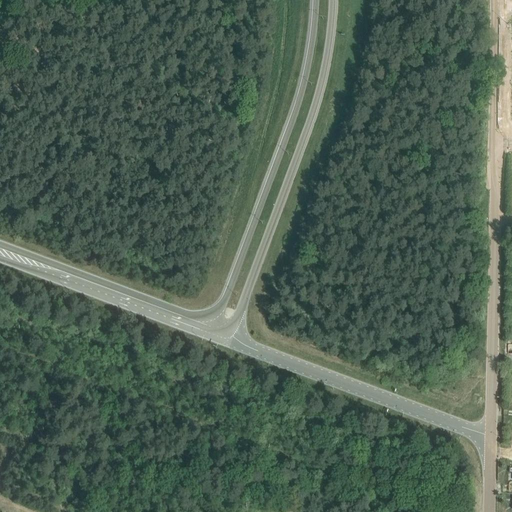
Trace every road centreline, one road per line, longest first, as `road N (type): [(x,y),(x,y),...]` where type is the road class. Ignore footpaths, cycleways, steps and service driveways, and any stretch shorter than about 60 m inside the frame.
road 1 (unclassified): [(490,437),(498,0)]
road 2 (unclassified): [(227,332),(316,98),(331,0)]
road 3 (unclassified): [(315,0),(292,119),(227,296),(201,326)]
road 4 (unclassified): [(227,332),(490,437)]
road 5 (unclassified): [(52,271),(201,326)]
